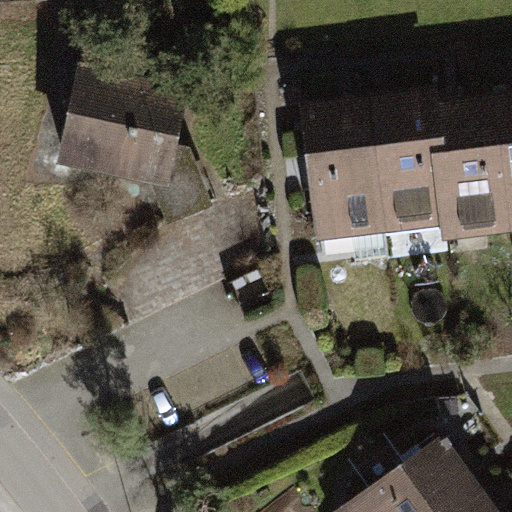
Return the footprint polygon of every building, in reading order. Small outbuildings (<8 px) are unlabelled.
[(167,82),(96,66),(72,169),(182,194),(202,107),(181,103),(167,82)] [(459,236),(448,105),(446,91),(382,97),(394,241),(459,236)] [(394,241),(382,97),(315,102),(327,247),(394,241)] [(511,240),(511,144),(508,100),(448,105),(459,236),(459,245),(511,240)] [(356,511),(458,511),(488,490),(452,441),(356,511)] [(504,511),(488,490),(458,511),(504,511)]
